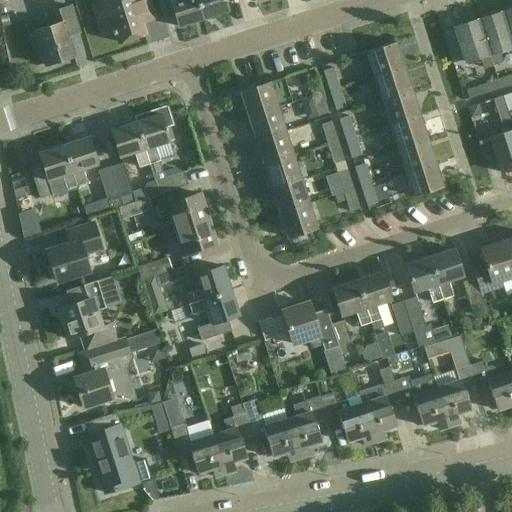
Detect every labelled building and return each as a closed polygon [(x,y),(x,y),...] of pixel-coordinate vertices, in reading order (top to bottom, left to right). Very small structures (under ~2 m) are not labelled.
[(113,34),(115,33),(118,42),(145,33),(142,22),(155,18),(148,0),(106,0),(92,4),(101,34),(112,31),(113,34)] [(203,19),(197,0),(157,0),(164,19),(175,16),(179,27),(203,19)] [(197,0),(203,19),(228,11),(224,0),(197,0)] [(68,36),(80,32),(72,6),(46,13),(50,26),(35,31),(45,65),(74,57),(68,36)] [(511,8),(502,12),(511,43),(511,8)] [(511,43),(502,12),(478,19),(493,65),(502,62),(499,51),(511,46),(511,43)] [(493,65),(478,19),(454,27),(465,61),(489,54),(493,65)] [(366,51),(374,76),(404,66),(396,42),(366,51)] [(353,54),(358,74),(367,72),(362,52),(353,54)] [(374,76),(382,100),(411,90),(404,66),(374,76)] [(323,70),(330,90),(339,87),(333,67),(323,70)] [(306,76),(312,95),(322,92),(316,73),(306,76)] [(511,74),(498,79),(500,88),(511,83),(511,74)] [(240,92),(248,116),(277,107),(278,108),(293,103),(284,77),(240,92)] [(500,88),(498,79),(479,85),(481,94),(500,88)] [(339,87),(330,90),(336,110),(345,107),(339,87)] [(382,100),(390,123),(419,114),(411,90),(382,100)] [(322,92),(312,95),(319,115),(328,112),(322,92)] [(511,92),(503,95),(508,112),(511,110),(511,92)] [(511,123),(508,112),(503,95),(493,99),(504,133),(490,137),(501,172),(511,168),(511,123)] [(160,193),(189,184),(185,171),(182,172),(177,166),(163,171),(156,146),(170,142),(166,129),(167,129),(166,126),(172,124),(166,107),(143,115),(144,119),(136,122),(149,164),(155,181),(155,180),(156,181),(160,193)] [(285,131),(278,108),(277,107),(248,116),(256,140),(285,131)] [(477,107),(468,109),(471,119),(480,116),(477,107)] [(390,123),(398,147),(427,138),(419,114),(390,123)] [(339,118),(345,138),(355,135),(348,115),(339,118)] [(322,124),(328,143),(338,140),(331,121),(322,124)] [(149,164),(136,122),(112,130),(120,158),(135,153),(139,167),(149,164)] [(256,140),(264,164),(293,155),(285,131),(256,140)] [(355,135),(345,138),(352,158),(361,155),(355,135)] [(88,137),(63,144),(77,187),(87,183),(83,169),(97,165),(88,137)] [(398,147),(405,171),(434,162),(427,138),(398,147)] [(338,140),(328,143),(334,163),(344,160),(338,140)] [(43,164),(30,168),(40,198),(67,190),(77,187),(63,144),(39,152),(43,164)] [(271,188),(301,179),(293,155),(264,164),(271,188)] [(123,162),(110,166),(123,206),(137,201),(134,192),(133,193),(123,162)] [(443,186),(434,162),(405,171),(413,196),(443,186)] [(354,166),(361,186),(370,183),(364,163),(354,166)] [(87,217),(119,207),(123,206),(110,166),(98,170),(107,201),(84,208),(87,217)] [(337,172),(344,191),(353,188),(347,169),(337,172)] [(271,188),(279,212),(308,203),(301,179),(271,188)] [(145,185),(142,190),(145,198),(149,197),(160,193),(156,181),(145,185)] [(370,183),(361,186),(367,206),(377,202),(370,183)] [(353,188),(344,191),(346,200),(347,201),(350,211),(360,208),(353,188)] [(344,191),(337,194),(340,202),(346,200),(344,192),(344,191)] [(176,229),(208,218),(200,193),(158,207),(161,217),(171,214),(176,229)] [(123,206),(119,207),(123,220),(153,210),(149,197),(145,198),(137,201),(123,206)] [(68,217),(79,211),(71,198),(60,203),(68,217)] [(308,203),(279,212),(287,237),(316,228),(308,203)] [(33,213),(19,218),(23,237),(39,232),(33,213)] [(208,218),(176,229),(181,243),(171,246),(174,256),(216,243),(208,218)] [(47,251),(56,281),(89,270),(83,254),(101,248),(93,223),(67,231),(70,243),(47,251)] [(141,232),(127,237),(130,244),(143,239),(141,232)] [(485,259),(471,264),(476,279),(481,293),(495,289),(504,286),(502,280),(511,277),(511,264),(504,241),(481,248),(485,259)] [(454,249),(430,257),(443,299),(454,296),(450,282),(463,278),(454,249)] [(142,280),(155,276),(172,270),(168,257),(138,267),(142,280)] [(443,299),(430,257),(405,265),(414,293),(428,289),(433,302),(443,299)] [(172,270),(155,276),(159,288),(190,279),(186,266),(172,270)] [(185,294),(189,304),(231,291),(223,266),(195,275),(199,289),(185,294)] [(382,272),(357,280),(371,322),(373,331),(384,327),(381,319),(377,305),(391,301),(382,272)] [(85,351),(116,342),(110,324),(101,327),(96,310),(122,302),(113,275),(83,285),(88,299),(59,308),(68,338),(80,334),(85,351)] [(481,293),(476,279),(463,283),(473,313),(487,309),(481,293)] [(371,322),(357,280),(333,288),(342,316),(356,312),(361,326),(371,322)] [(231,291),(189,304),(192,315),(206,310),(210,324),(197,329),(201,341),(231,332),(227,319),(239,316),(231,291)] [(417,297),(404,301),(414,333),(419,348),(436,342),(431,324),(426,326),(417,297)] [(414,333),(404,301),(391,306),(401,337),(414,333)] [(339,346),(332,325),(327,309),(313,314),(309,302),(282,311),(293,344),(308,340),(311,349),(322,345),(324,351),(339,346)] [(268,316),(255,319),(259,336),(272,333),(268,316)] [(332,325),(339,346),(342,356),(355,351),(345,321),(332,325)] [(128,338),(132,352),(146,347),(160,343),(156,329),(128,338)] [(374,336),(382,359),(394,355),(387,332),(374,336)] [(446,340),(424,347),(427,358),(449,350),(455,369),(459,381),(437,388),(449,426),(459,423),(456,414),(471,409),(465,392),(477,389),(469,365),(460,336),(446,340)] [(134,357),(132,352),(128,338),(116,342),(85,351),(78,354),(82,365),(86,367),(89,366),(90,370),(93,372),(114,364),(117,372),(127,369),(134,357)] [(262,342),(249,346),(252,357),(266,353),(262,342)] [(278,358),(280,353),(277,342),(267,345),(272,360),(278,358)] [(373,358),(376,344),(361,342),(359,355),(373,358)] [(160,343),(146,347),(149,356),(156,360),(165,357),(160,343)] [(204,346),(189,350),(193,364),(208,359),(204,346)] [(511,407),(511,373),(511,372),(498,376),(495,367),(491,365),(486,367),(483,360),(469,365),(477,389),(489,385),(497,409),(511,405),(511,407)] [(137,399),(127,369),(117,372),(114,364),(93,372),(74,378),(78,392),(75,395),(79,404),(83,405),(83,407),(108,399),(109,404),(137,399)] [(389,366),(379,369),(383,383),(394,379),(389,366)] [(313,382),(331,376),(329,369),(311,375),(313,382)] [(394,381),(402,405),(414,401),(422,425),(436,420),(439,429),(449,426),(437,388),(432,373),(410,380),(408,376),(394,381)] [(380,385),(358,392),(362,404),(374,442),(384,439),(381,430),(396,425),(390,408),(402,405),(394,381),(380,385)] [(334,392),(320,396),(328,421),(340,417),(347,441),(362,436),(364,445),(374,442),(362,404),(350,407),(347,399),(337,403),(334,392)] [(159,403),(156,394),(147,396),(149,405),(159,403)] [(316,424),(328,421),(320,396),(292,405),(296,416),(287,419),(299,457),(309,454),(307,446),(321,441),(316,424)] [(265,426),(259,408),(256,399),(242,403),(253,437),(264,433),(272,456),(287,452),(290,460),(299,457),(287,419),(265,426)] [(253,437),(242,403),(230,407),(233,416),(223,419),(226,431),(213,435),(225,473),(235,470),(232,462),(247,457),(241,440),(253,437)] [(150,408),(153,418),(165,415),(162,404),(150,408)] [(94,433),(86,435),(104,492),(150,478),(144,459),(132,462),(116,412),(90,421),(94,433)] [(182,414),(167,419),(170,427),(185,423),(182,414)] [(185,423),(170,427),(173,436),(180,460),(192,456),(198,473),(212,468),(215,477),(225,473),(213,435),(210,425),(208,420),(186,427),(185,423)]
